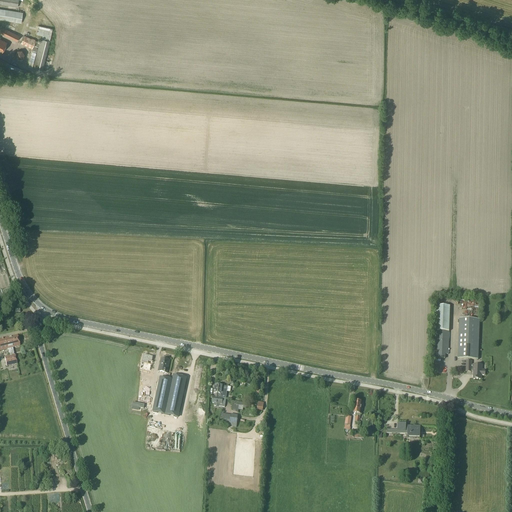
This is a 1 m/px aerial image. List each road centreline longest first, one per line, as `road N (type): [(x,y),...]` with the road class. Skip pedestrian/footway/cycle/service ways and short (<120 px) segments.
road 1 (tertiary): [(44,309),(511,412)]
road 2 (tertiary): [(90,511),(35,326),(44,309)]
